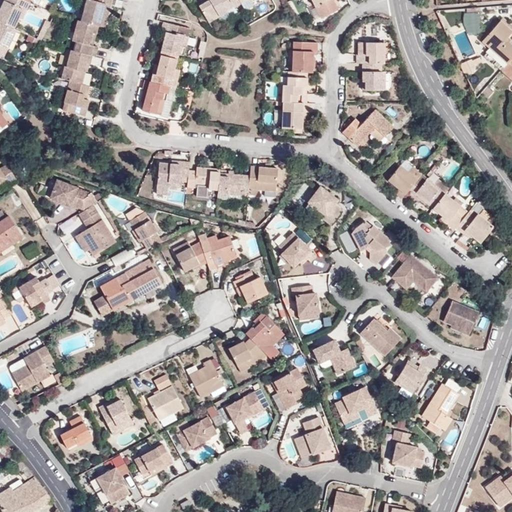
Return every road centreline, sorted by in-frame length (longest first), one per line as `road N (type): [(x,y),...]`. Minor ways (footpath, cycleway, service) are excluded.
road 1 (residential): [(149,0),(125,100),(134,131),(151,141),(323,152)]
road 2 (residential): [(167,511),(176,487),(264,455),(299,475),(351,473),(446,497)]
road 3 (residential): [(6,432),(225,322),(212,303)]
road 4 (tertiary): [(401,0),(411,64),(441,121),(511,210)]
road 5 (residential): [(323,152),(467,268),(486,275),(500,257)]
road 6 (residential): [(323,152),(334,120),(338,33),(361,8),(385,0)]
road 7 (residential): [(376,290),(432,341),(502,361)]
road 8 (tertiary): [(502,361),(446,497)]
